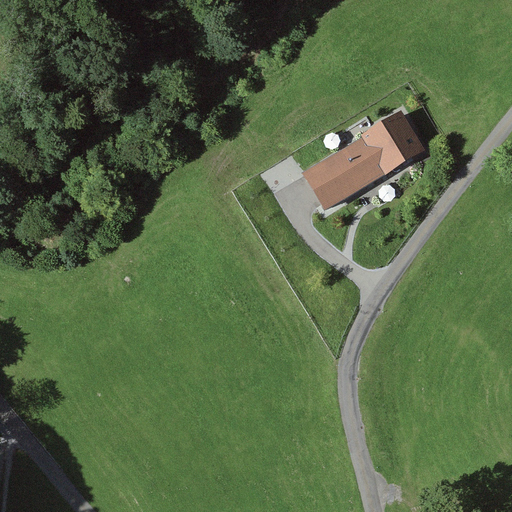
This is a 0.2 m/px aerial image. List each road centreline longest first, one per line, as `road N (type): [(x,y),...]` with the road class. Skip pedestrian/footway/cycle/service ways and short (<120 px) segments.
road 1 (unclassified): [(373,511),(348,403),(345,369),(356,332),(511,119)]
road 2 (unclassified): [(0,412),(82,511)]
